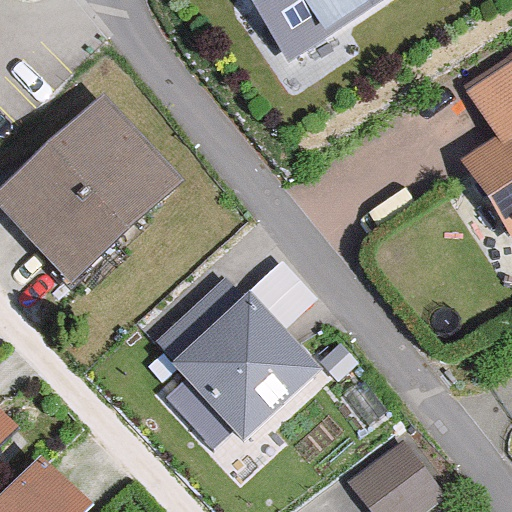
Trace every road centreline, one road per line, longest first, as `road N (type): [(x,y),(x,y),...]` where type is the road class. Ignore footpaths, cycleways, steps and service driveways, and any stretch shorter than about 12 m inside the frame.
road 1 (residential): [(511,511),(142,47),(126,0)]
road 2 (residential): [(178,511),(0,317)]
